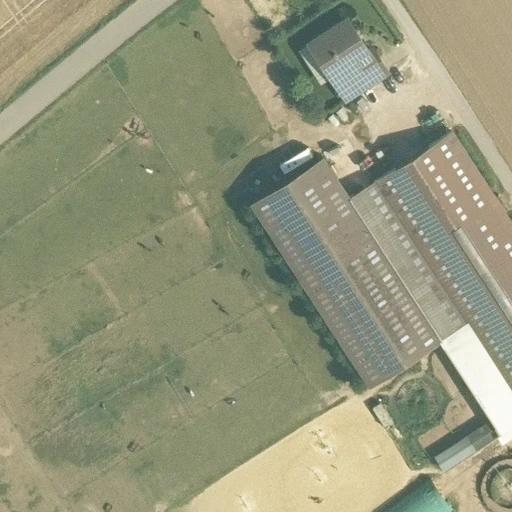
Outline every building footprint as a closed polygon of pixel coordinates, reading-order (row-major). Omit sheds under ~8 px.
[(367,50),(346,18),(309,42),(345,98),(386,72),(370,48),(367,50)] [(511,225),(451,131),(372,181),(424,261),(464,323),(511,397),(511,225)] [(303,156),(284,164),(287,171),(306,163),(303,156)] [(322,157),(251,202),(369,384),(440,339),(369,230),(348,197),(322,157)] [(440,339),(464,323),(424,261),(372,181),(348,197),(369,230),(440,339)] [(435,453),(444,471),(502,441),(493,423),(435,453)] [(457,511),(432,480),(391,511),(457,511)]
